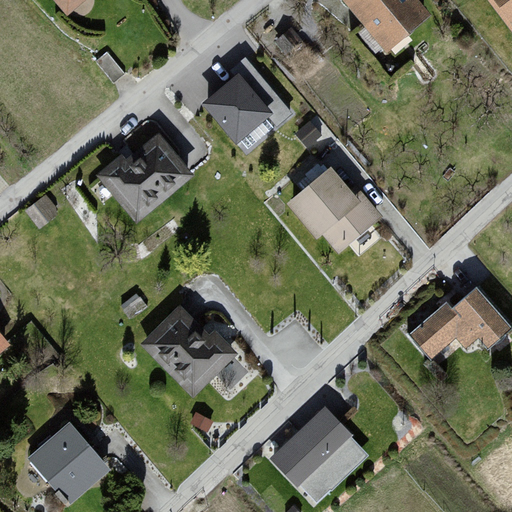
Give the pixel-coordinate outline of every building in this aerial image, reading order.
[(46,0),(62,18),(83,0),(46,0)] [(417,0),(346,0),(345,1),(386,54),(432,19),(417,0)] [(511,0),(476,0),(501,33),(511,24),(511,0)] [(238,78),(204,108),(247,157),(296,114),(248,59),(233,72),(238,78)] [(99,176),(138,223),(195,177),(157,130),(99,176)] [(316,167),(272,205),(305,244),(314,236),(332,257),(376,221),(349,190),(341,197),(316,167)] [(22,213),(36,230),(54,216),(40,199),(22,213)] [(442,303),(405,336),(427,361),(455,336),(477,360),(511,330),(479,295),(454,318),(442,303)] [(182,307),(140,348),(191,400),(238,354),(216,332),(211,337),(182,307)] [(0,328),(0,363),(17,349),(0,328)] [(328,410),(272,462),(316,509),(372,458),(328,410)] [(72,426),(31,459),(70,506),(111,473),(72,426)]
